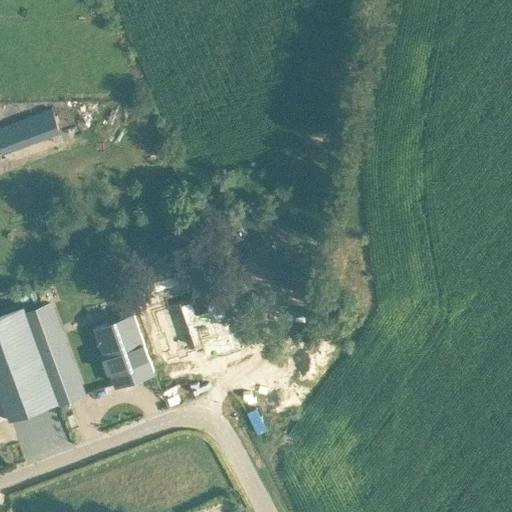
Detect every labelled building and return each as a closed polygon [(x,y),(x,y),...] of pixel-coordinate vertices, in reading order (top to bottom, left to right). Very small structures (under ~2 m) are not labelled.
[(67,104),(10,123),(18,146),(74,127),(67,104)] [(239,217),(211,227),(219,249),(247,239),(243,228),(245,227),(254,250),(267,245),(256,214),(243,219),(244,222),(241,223),(239,217)] [(217,291),(152,312),(168,360),(204,348),(207,357),(242,346),(228,302),(221,304),(217,291)] [(53,298),(25,308),(37,341),(59,401),(83,393),(87,391),(53,298)] [(23,304),(0,312),(0,389),(2,390),(10,415),(10,417),(59,401),(37,341),(25,308),(23,304)] [(106,354),(104,355),(109,370),(111,369),(116,382),(129,378),(131,382),(143,378),(141,374),(154,369),(145,344),(134,312),(96,326),(106,354)]
